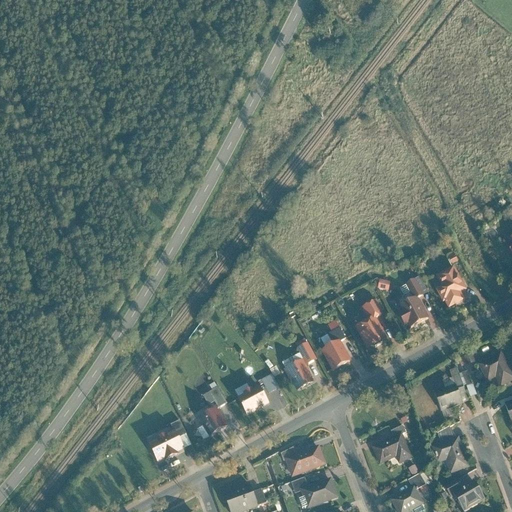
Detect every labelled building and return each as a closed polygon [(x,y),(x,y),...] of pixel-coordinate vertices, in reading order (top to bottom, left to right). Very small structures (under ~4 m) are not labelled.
[(468,290),(454,265),(435,276),(441,286),(435,289),(443,304),(446,303),(449,308),(465,299),(462,293),(468,290)] [(391,281),(380,279),(379,288),(389,290),(391,281)] [(424,296),(416,279),(406,284),(414,301),(419,299),(424,296)] [(410,329),(429,319),(419,299),(414,301),(398,309),(401,315),(399,316),(404,327),(408,325),(410,329)] [(384,314),(377,300),(361,308),(368,322),(376,317),(384,314)] [(368,350),(388,339),(376,317),(368,322),(356,328),(368,350)] [(332,331),(339,328),(336,321),(328,325),(332,331)] [(345,339),(340,329),(328,335),(333,345),(339,341),(345,339)] [(350,362),(339,341),(333,345),(321,350),(332,371),(350,362)] [(316,360),(307,342),(296,348),(303,360),(306,366),(316,360)] [(480,367),(489,384),(497,379),(503,390),(511,385),(511,369),(503,354),(480,367)] [(306,366),(303,360),(286,370),(297,390),(314,381),(306,366)] [(279,387),(273,375),(262,380),(268,393),(279,387)] [(269,404),(260,385),(237,397),(247,416),(269,404)] [(436,394),(443,414),(465,405),(457,386),(436,394)] [(207,405),(215,401),(218,408),(227,403),(219,387),(202,395),(207,405)] [(227,428),(217,408),(199,417),(209,437),(227,428)] [(191,444),(180,420),(172,424),(174,430),(183,448),(191,444)] [(183,448),(174,430),(147,443),(157,463),(184,451),(183,448)] [(375,448),(382,467),(399,459),(402,466),(416,459),(404,434),(375,448)] [(433,448),(439,466),(448,463),(452,476),(472,469),(462,439),(433,448)] [(322,448),(288,460),(294,480),(330,467),(322,448)] [(410,469),(414,475),(420,472),(415,465),(410,469)] [(334,480),(304,491),(311,511),(341,501),(334,480)] [(478,483),(455,496),(464,511),(471,511),(489,502),(478,483)] [(232,511),(255,511),(261,510),(253,487),(227,495),(232,511)] [(416,489),(392,502),(397,511),(414,511),(425,506),(416,489)]
